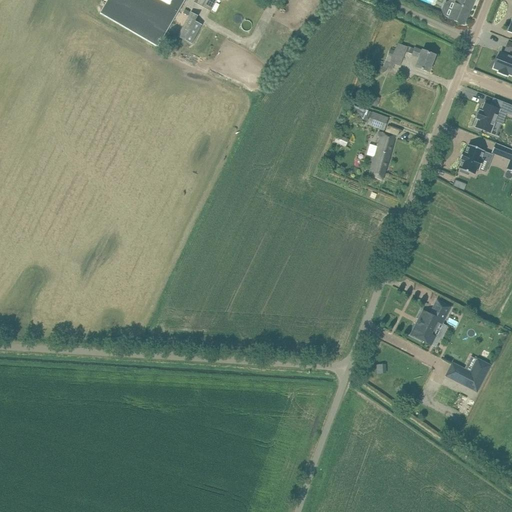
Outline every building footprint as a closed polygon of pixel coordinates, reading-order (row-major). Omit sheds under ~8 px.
[(110,0),(102,16),(160,48),(185,0),(110,0)] [(195,0),(194,2),(210,10),(215,0),(195,0)] [(449,0),(450,2),(454,4),(448,18),(464,25),(474,0),(472,0),(449,0)] [(419,58),(416,67),(429,72),(435,55),(415,47),(414,49),(407,46),(406,47),(398,43),(390,63),(399,67),(405,51),(412,54),(412,55),(419,58)] [(507,73),(511,74),(511,57),(500,53),(494,68),(500,70),(499,72),(506,75),(507,73)] [(379,107),(382,99),(372,95),(369,103),(379,107)] [(511,105),(493,98),(490,106),(483,103),(480,111),(478,110),(475,118),(477,119),(474,126),(489,132),(498,109),(511,115),(511,105)] [(367,124),(383,130),(387,118),(371,113),(367,124)] [(369,145),(366,155),(375,157),(369,176),(372,177),(382,180),(395,136),(385,133),(380,132),(378,137),(380,138),(378,147),(369,145)] [(335,142),(345,146),(348,139),(338,134),(335,142)] [(477,169),(479,170),(483,160),(490,162),(493,155),(484,152),(484,151),(468,145),(458,169),(460,170),(459,172),(468,176),(469,173),(474,175),(477,169)] [(506,170),(511,172),(511,150),(506,148),(502,157),(510,160),(506,170)] [(423,311),(411,335),(426,343),(437,322),(441,324),(450,307),(437,301),(430,315),(423,311)] [(471,373),(463,369),(457,382),(477,392),(490,366),(477,360),(471,373)]
